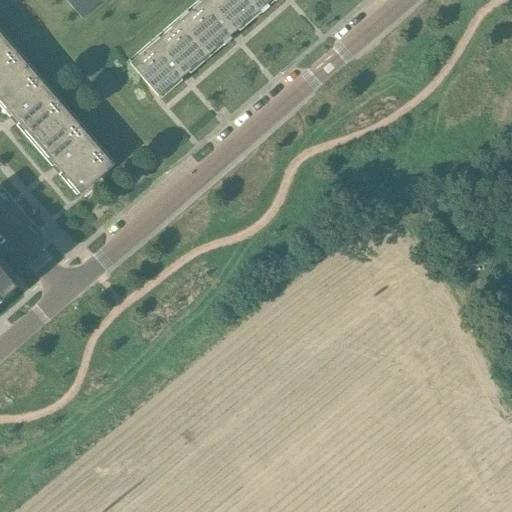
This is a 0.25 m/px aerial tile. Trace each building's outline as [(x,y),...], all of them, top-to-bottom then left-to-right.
[(88,0),(71,0),(68,3),(75,12),(88,0)] [(102,3),(100,0),(88,0),(75,12),(82,20),(102,3)] [(258,12),(247,0),(204,0),(179,22),(208,55),(258,12)] [(271,0),(247,0),(258,12),(271,0)] [(208,55),(179,22),(129,65),(158,98),(208,55)] [(0,89),(27,67),(0,35),(0,89)] [(0,89),(0,102),(37,145),(70,116),(27,67),(0,89)] [(112,165),(81,129),(70,116),(37,145),(79,194),(112,165)] [(0,301),(0,299),(15,287),(0,269),(0,301)]
